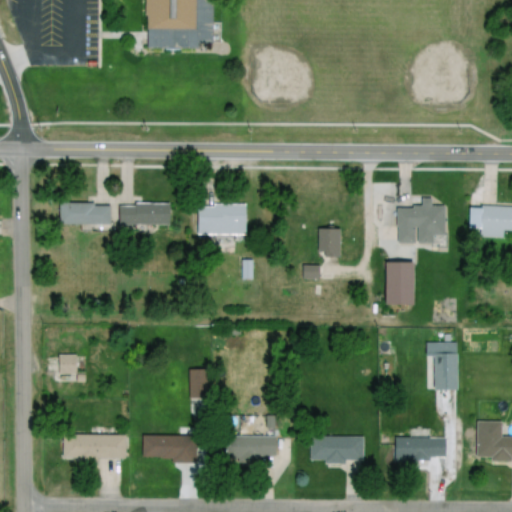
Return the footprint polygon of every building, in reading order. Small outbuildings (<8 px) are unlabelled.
[(145,0),(195,0),(195,27),(145,27),(145,0)] [(195,0),(213,0),(214,43),(196,43),(196,50),(145,50),(145,27),(195,27),(195,0)] [(394,208),(394,226),(397,226),(397,242),(431,243),(431,235),(443,235),(443,205),(429,205),(429,198),(420,198),(420,205),(411,205),(411,208),(394,208)] [(59,204),(109,205),(109,223),(59,223),(59,204)] [(117,204),(167,204),(167,225),(117,225),(117,204)] [(196,206),(196,234),(245,233),(244,206),(196,206)] [(468,206),(511,207),(511,229),(502,229),(502,237),(479,237),(479,228),(467,227),(468,206)] [(316,229),(339,228),(339,258),(324,258),(324,253),(316,253),(316,229)] [(240,258),(252,258),(252,279),(240,279),(240,258)] [(383,262),(412,263),(411,305),(382,304),(383,262)] [(301,264),(301,278),(318,279),(318,264),(301,264)] [(427,354),(455,354),(455,389),(427,389),(427,354)] [(57,382),(83,382),(83,358),(57,358),(57,382)] [(187,368),(188,398),(203,398),(203,368),(187,368)] [(64,433),(124,433),(124,459),(64,460),(64,433)] [(140,434),(140,457),(171,458),(171,462),(194,462),(195,435),(140,434)] [(393,436),(445,437),(444,458),(428,457),(428,460),(406,460),(406,457),(393,457),(393,436)] [(275,437),(223,437),(223,458),(275,459),(275,437)] [(308,437),(308,459),(324,459),(324,464),(343,464),(343,460),(362,460),(362,437),(308,437)] [(511,437),(479,437),(479,458),(490,458),(490,461),(508,461),(508,457),(511,457),(511,437)]
